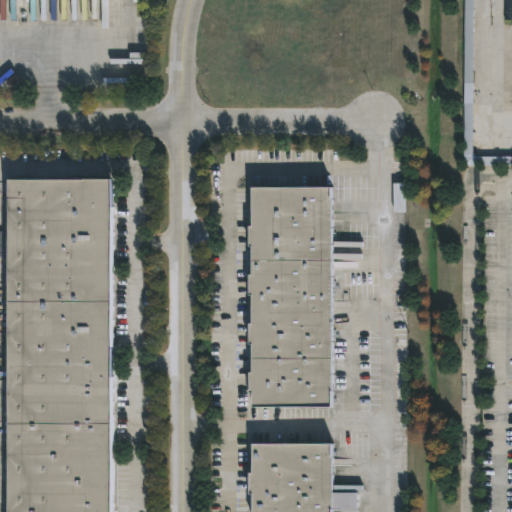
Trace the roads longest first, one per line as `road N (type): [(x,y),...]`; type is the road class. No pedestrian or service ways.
road 1 (residential): [(190,0),(180,123),(182,511)]
road 2 (residential): [(0,128),(381,123)]
